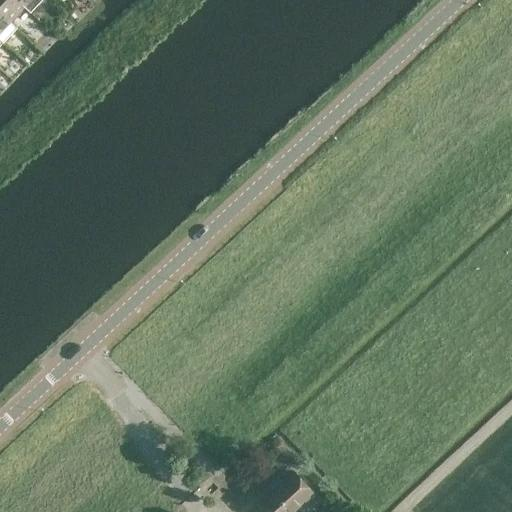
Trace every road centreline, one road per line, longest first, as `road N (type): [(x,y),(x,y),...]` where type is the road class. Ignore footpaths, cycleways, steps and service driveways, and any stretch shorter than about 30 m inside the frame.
road 1 (tertiary): [(0,429),(461,0)]
road 2 (track): [(405,511),(511,412)]
